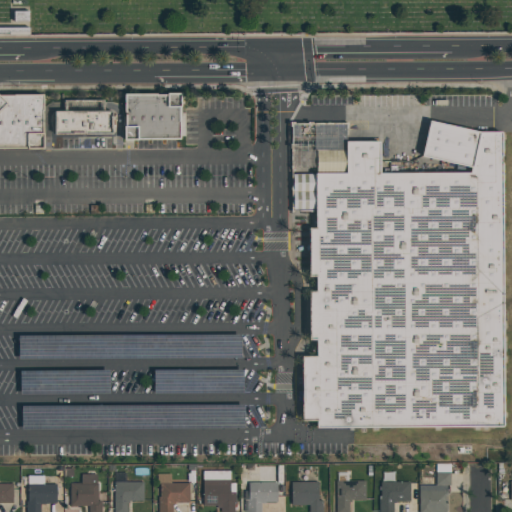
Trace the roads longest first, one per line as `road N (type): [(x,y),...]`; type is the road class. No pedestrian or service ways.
road 1 (primary): [(275,47),(24,49)]
road 2 (primary): [(274,73),(511,71)]
road 3 (primary): [(463,45),(275,47)]
road 4 (primary): [(123,74),(274,73)]
road 5 (primary): [(0,74),(123,74)]
